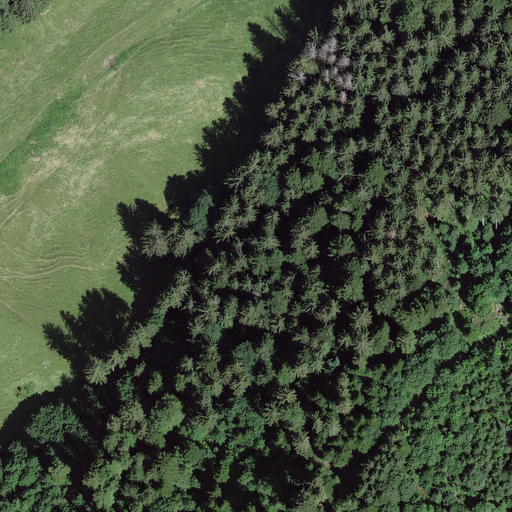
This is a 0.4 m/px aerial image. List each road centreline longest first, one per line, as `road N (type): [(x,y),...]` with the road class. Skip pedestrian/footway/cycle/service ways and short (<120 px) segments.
road 1 (track): [(511,136),(356,147),(292,176),(242,246),(192,263),(169,244),(155,197),(105,152),(86,104)]
road 2 (track): [(326,511),(443,374),(511,324)]
